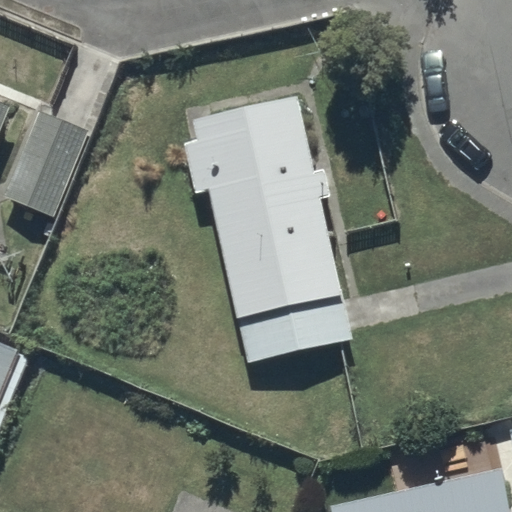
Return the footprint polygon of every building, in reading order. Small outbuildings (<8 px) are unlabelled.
[(196,207),(206,205),(247,377),(354,351),(295,107),(194,131),(199,155),(185,158),(196,207)] [(0,144),(12,114),(0,109),(0,144)] [(40,124),(4,209),(55,230),(91,146),(40,124)] [(0,344),(0,432),(28,367),(19,363),(22,354),(0,344)] [(511,511),(511,506),(507,485),(387,511),(511,511)]
